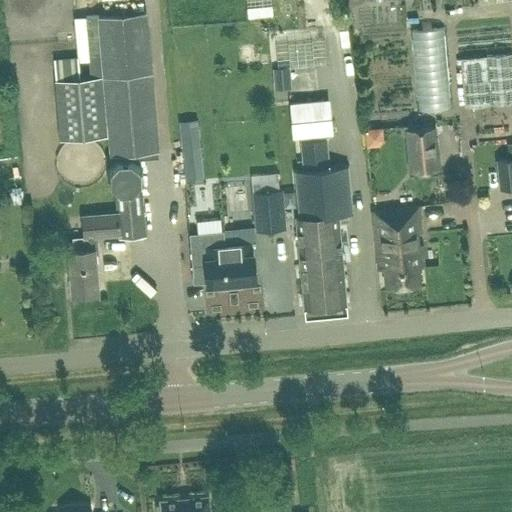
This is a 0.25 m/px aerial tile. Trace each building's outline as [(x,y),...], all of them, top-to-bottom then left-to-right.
[(303,16),(302,0),(283,0),(284,16),(303,16)] [(108,153),(159,148),(146,9),(96,14),(84,15),(88,59),(90,74),(79,75),(77,60),(77,55),(52,57),(59,137),(107,133),(108,153)] [(446,104),(444,28),(421,29),(423,105),(446,104)] [(246,67),(272,65),(270,42),(243,44),(246,67)] [(511,101),(511,65),(511,51),(459,56),(464,106),(511,101)] [(291,87),(289,66),(272,68),(273,88),(291,87)] [(322,98),(290,101),(294,134),(326,131),(322,98)] [(432,125),(406,127),(410,170),(437,167),(432,125)] [(203,144),(197,126),(189,128),(194,146),(203,144)] [(364,128),(365,147),(379,146),(383,140),(382,126),(364,128)] [(337,211),(350,210),(345,163),(327,165),(325,136),(300,139),(303,167),(295,168),(299,215),(295,215),(303,305),(345,301),(337,211)] [(499,186),(511,184),(511,156),(496,158),(499,186)] [(97,290),(96,278),(94,251),(97,251),(96,233),(118,231),(118,235),(144,233),(141,191),(133,191),(142,181),(142,166),(131,157),(116,157),(107,167),(108,184),(118,192),(115,193),(116,211),(81,214),(83,236),(84,246),(68,247),(71,292),(97,290)] [(255,185),(278,183),(277,175),(254,176),(255,185)] [(253,228),(286,226),(283,188),(250,190),(253,228)] [(423,264),(421,242),(415,243),(414,231),(419,230),(417,204),(372,209),(377,258),(382,257),(385,285),(419,281),(417,264),(423,264)] [(195,230),(187,231),(192,280),(206,279),(206,282),(216,281),(217,287),(224,286),(221,255),(225,255),(223,243),(222,227),(219,228),(218,217),(193,219),(195,230)] [(225,255),(221,255),(224,286),(241,284),(240,278),(255,277),(252,252),(251,252),(250,240),(223,243),(225,255)] [(151,293),(156,287),(139,272),(133,278),(151,293)] [(105,510),(117,509),(117,493),(104,494),(105,510)] [(160,502),(155,503),(155,511),(209,511),(208,493),(159,497),(160,502)]
